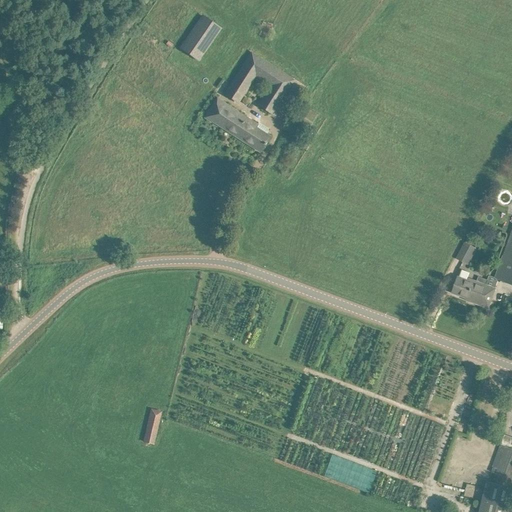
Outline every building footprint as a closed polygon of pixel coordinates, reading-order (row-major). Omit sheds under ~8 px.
[(180,47),(179,48),(179,49),(198,62),(221,29),(221,28),(202,15),(180,47)] [(295,80),(251,52),(223,95),(238,104),(255,77),(269,86),(257,105),(272,115),(295,80)] [(214,101),(203,118),(260,154),(270,137),(266,135),(268,132),(267,128),(259,123),(256,124),(215,99),(214,101)] [(511,236),(497,278),(489,275),(487,280),(478,277),(475,284),(474,285),(472,284),(470,288),(474,290),(471,301),(488,308),(498,280),(511,284),(511,236)] [(457,258),(463,262),(469,251),(463,248),(457,258)] [(459,278),(458,278),(456,284),(451,286),(450,289),(451,291),(453,292),(453,293),(471,299),(470,301),(471,301),(474,290),(470,288),(472,284),(474,285),(475,284),(467,281),(470,272),(462,269),(459,278)] [(154,445),(162,411),(151,409),(143,442),(154,445)] [(487,481),(479,511),(509,511),(511,505),(511,448),(500,445),(491,468),(498,470),(493,483),(487,481)] [(368,492),(375,470),(333,456),(326,478),(368,492)]
